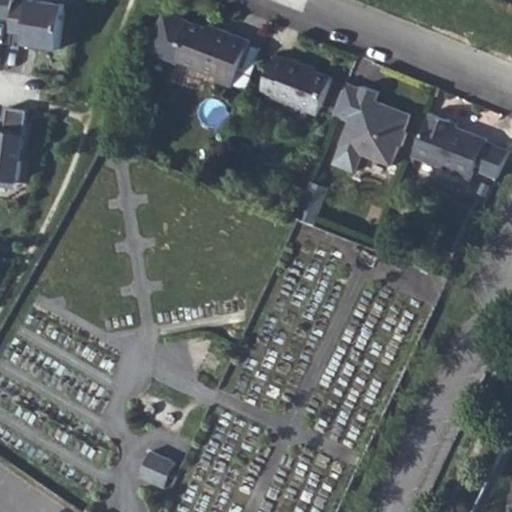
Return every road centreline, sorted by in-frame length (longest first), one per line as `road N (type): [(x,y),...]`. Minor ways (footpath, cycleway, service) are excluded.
road 1 (residential): [(390,511),(459,358),(511,269)]
road 2 (residential): [(313,0),(511,80)]
